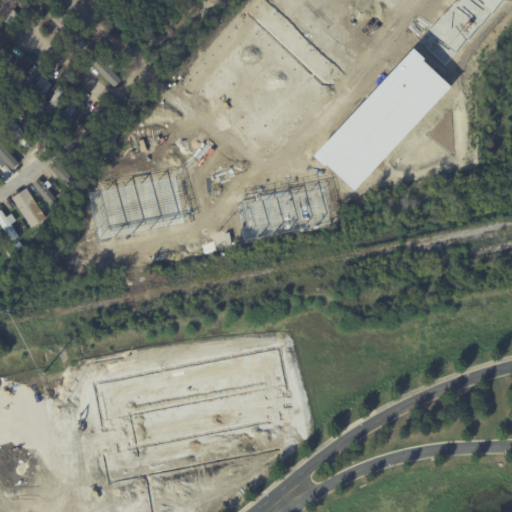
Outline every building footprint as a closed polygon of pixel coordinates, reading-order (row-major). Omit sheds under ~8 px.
[(282,7),(274,0),(284,0),(299,15),(295,20),(282,7)] [(277,30),(272,36),(266,31),(264,34),(269,38),(266,42),(255,34),(254,35),(243,26),(244,25),(240,22),(245,16),(260,28),(259,30),(261,31),(263,29),(241,11),(246,4),(277,30)] [(53,17),(59,12),(67,20),(61,25),(53,17)] [(240,33),(225,48),(221,44),(236,29),(240,33)] [(203,53),(199,49),(207,40),(213,46),(205,55),(203,53)] [(224,60),(228,62),(227,63),(241,74),(236,80),(222,69),(208,58),(213,51),(224,60)] [(32,59),(34,60),(25,73),(29,76),(21,88),(16,84),(10,92),(4,88),(27,56),(32,59)] [(0,61),(4,57),(9,61),(0,71),(0,61)] [(92,63),(114,86),(120,80),(98,57),(92,63)] [(46,78),(34,96),(40,100),(33,110),(38,113),(34,119),(29,115),(33,109),(20,101),(40,73),(46,78)] [(70,89),(46,122),(40,117),(63,84),(70,89)] [(0,89),(2,87),(10,94),(6,98),(0,92),(0,89)] [(80,103),(76,109),(80,112),(68,128),(63,124),(62,125),(58,121),(75,99),(80,103)] [(14,119),(35,145),(28,151),(7,125),(14,119)] [(91,132),(86,149),(80,148),(82,142),(76,140),(80,123),(88,126),(86,130),(91,132)] [(144,135),(161,144),(158,149),(165,153),(161,160),(129,140),(132,134),(142,139),(144,135)] [(111,152),(102,154),(99,138),(108,137),(111,152)] [(0,138),(9,147),(17,155),(5,167),(0,162),(0,138)] [(189,146),(194,153),(200,149),(205,156),(199,160),(200,160),(191,167),(189,168),(183,161),(184,160),(182,159),(176,151),(186,143),(189,146)] [(75,191),(51,168),(57,161),(66,170),(69,167),(73,170),(70,173),(81,184),(75,191)] [(102,176),(107,171),(109,174),(110,174),(111,175),(111,176),(113,178),(108,182),(102,176)] [(49,181),(53,185),(49,189),(60,201),(54,206),(35,184),(41,179),(45,184),(49,181)] [(238,198),(333,182),(340,222),(251,237),(247,215),(241,216),(238,198)] [(44,212),(49,219),(34,228),(15,198),(29,189),(44,212)] [(7,217),(9,220),(14,217),(18,224),(13,227),(24,248),(16,252),(0,222),(0,208),(2,207),(7,217)]
